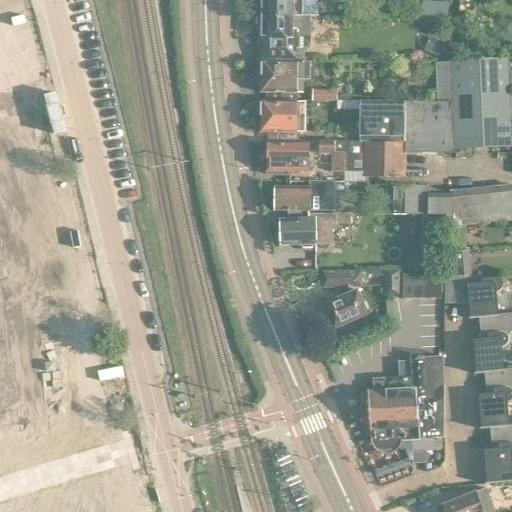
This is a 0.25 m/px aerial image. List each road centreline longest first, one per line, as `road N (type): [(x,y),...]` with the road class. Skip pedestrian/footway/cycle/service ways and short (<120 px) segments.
road 1 (secondary): [(349,511),(255,299),(230,218),(202,0)]
road 2 (unclassified): [(181,511),(47,0)]
